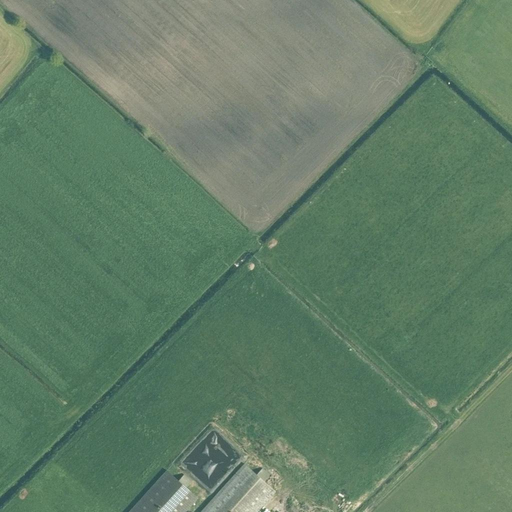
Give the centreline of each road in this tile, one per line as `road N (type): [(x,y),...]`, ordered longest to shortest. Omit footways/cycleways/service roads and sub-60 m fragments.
road 1 (track): [(0,22),(454,424)]
road 2 (track): [(364,511),(454,424)]
